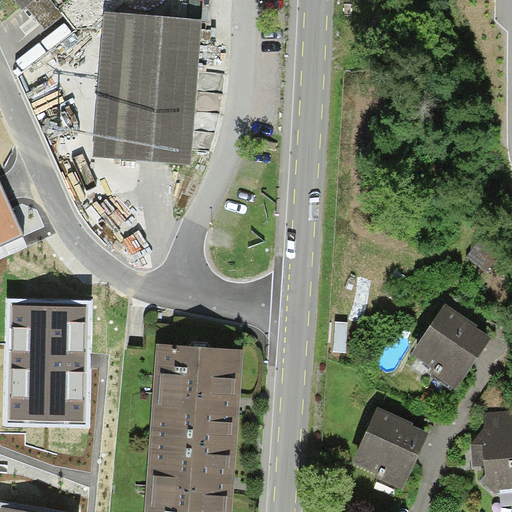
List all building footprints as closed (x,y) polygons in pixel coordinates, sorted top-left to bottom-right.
[(12,0),(23,14),(29,10),(41,0),(12,0)] [(50,0),(41,0),(29,10),(45,31),(63,17),(50,0)] [(199,22),(101,16),(92,159),(190,165),(199,22)] [(0,184),(0,246),(23,236),(0,184)] [(94,300),(8,298),(5,425),(91,426),(94,300)] [(413,356),(434,370),(431,374),(457,392),(492,342),(477,331),(479,328),(447,306),(413,356)] [(243,352),(157,346),(144,511),(231,511),(233,486),(239,405),(243,352)] [(381,411),(355,465),(376,475),(374,478),(403,492),(431,435),(381,411)] [(475,468),(485,467),(486,478),(481,483),(494,495),(511,493),(511,418),(483,412),(485,431),(472,446),(475,468)] [(61,511),(0,501),(0,511),(61,511)]
